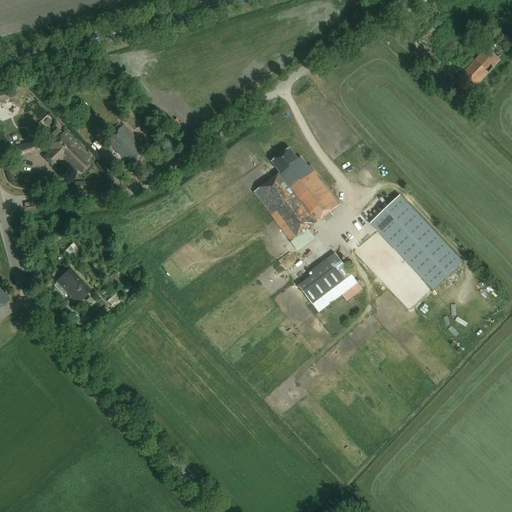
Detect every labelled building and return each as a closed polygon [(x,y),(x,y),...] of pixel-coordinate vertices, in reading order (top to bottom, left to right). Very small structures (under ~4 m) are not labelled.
[(501,61),(488,48),(457,80),(460,83),(458,84),(466,92),(467,90),(470,93),(501,61)] [(135,165),(145,156),(138,149),(141,147),(134,140),(136,138),(124,126),(108,142),(124,159),(126,156),(135,165)] [(57,129),(45,141),(51,147),(50,147),(53,150),(46,156),(55,166),(62,159),(65,162),(66,160),(69,164),(68,165),(75,172),(79,169),(81,171),(89,163),(87,161),(89,158),(84,152),(85,151),(66,132),(63,135),(57,129)] [(35,141),(17,146),(21,160),(39,155),(35,141)] [(282,174),(256,195),(293,243),(343,205),(312,166),(310,168),(303,159),(300,161),(291,149),(274,163),(282,174)] [(433,290),(462,262),(400,196),(370,224),(433,290)] [(108,251),(111,248),(103,239),(100,242),(108,251)] [(69,255),(72,253),(73,254),(77,250),(73,244),(68,248),(69,249),(65,251),(69,255)] [(313,276),(298,288),(318,314),(356,285),(333,255),(310,272),(313,276)] [(91,290),(71,269),(58,282),(58,283),(55,286),(60,291),(64,288),(78,303),(91,290)] [(0,282),(0,307),(12,300),(0,282)]
